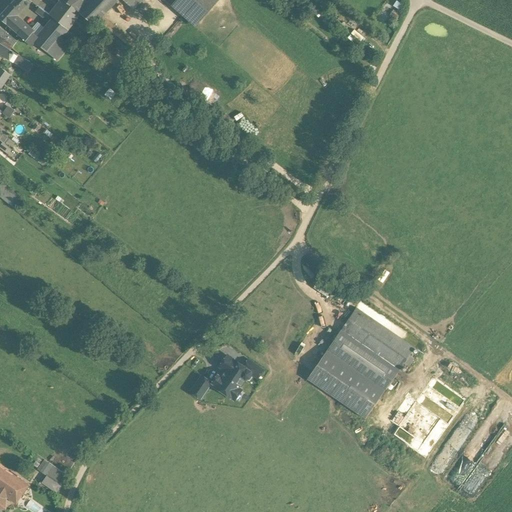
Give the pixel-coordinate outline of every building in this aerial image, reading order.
[(32,33),(13,17),(28,0),(15,0),(11,4),(0,15),(0,20),(20,37),(25,42),(24,42),(30,47),(34,43),(37,39),(31,34),(32,33)] [(28,0),(45,13),(47,14),(49,16),(53,12),(37,0),(28,0)] [(61,0),(62,0),(53,12),(49,16),(53,19),(66,30),(79,14),(78,13),(72,8),(78,0),(61,0)] [(78,0),(72,8),(78,13),(89,0),(78,0)] [(89,0),(78,13),(79,14),(93,25),(102,17),(118,0),(89,0)] [(143,0),(123,0),(134,10),(143,0)] [(177,0),(170,6),(194,28),(219,0),(177,0)] [(310,8),(303,17),(309,22),(316,13),(310,8)] [(66,30),(53,19),(49,16),(47,14),(44,18),(50,23),(37,39),(34,43),(56,61),(66,49),(57,41),(66,30)] [(126,37),(102,17),(93,25),(131,57),(138,48),(126,37)] [(11,40),(0,30),(0,42),(11,50),(20,37),(16,34),(11,40)] [(0,44),(0,56),(5,58),(8,60),(13,53),(0,44)] [(23,59),(13,53),(8,60),(25,70),(29,63),(23,59)] [(111,56),(107,61),(119,71),(119,70),(123,65),(111,56)] [(130,71),(123,65),(119,70),(126,75),(130,71)] [(11,78),(0,70),(0,91),(1,92),(11,78)] [(29,91),(18,83),(11,91),(23,99),(29,91)] [(205,103),(217,89),(210,83),(198,97),(205,103)] [(0,112),(7,118),(13,110),(6,105),(0,112)] [(14,146),(1,136),(0,137),(0,142),(2,144),(10,150),(14,146)] [(10,150),(2,144),(0,146),(0,148),(8,154),(10,151),(10,150)] [(20,199),(2,183),(1,183),(0,184),(0,198),(13,208),(20,199)] [(335,285),(321,276),(313,288),(326,297),(335,285)] [(414,349),(356,309),(340,331),(398,371),(399,371),(402,367),(406,369),(415,356),(411,354),(414,349)] [(398,371),(340,331),(327,351),(385,391),(398,371)] [(385,391),(327,351),(307,380),(365,420),(385,391)] [(219,367),(225,371),(220,378),(219,377),(216,378),(213,382),(213,385),(215,386),(214,387),(234,400),(232,398),(238,390),(240,391),(238,389),(245,379),(248,379),(251,376),(250,374),(250,372),(243,367),(227,356),(219,367)] [(263,371),(248,361),(243,367),(250,372),(250,374),(257,379),(263,371)] [(201,377),(191,392),(200,399),(210,383),(201,377)] [(27,486),(0,467),(0,508),(4,509),(5,499),(7,497),(12,488),(22,494),(27,486)] [(67,476),(54,467),(48,477),(61,486),(67,476)] [(12,488),(7,497),(16,503),(22,494),(12,488)]
